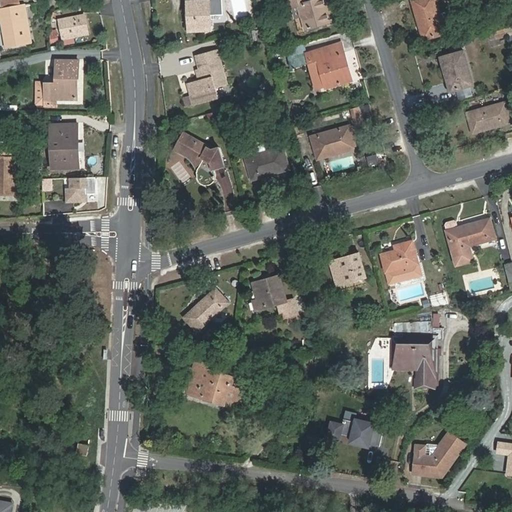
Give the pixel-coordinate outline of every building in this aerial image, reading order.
[(0,17),(2,18),(7,46),(31,42),(24,5),(20,5),(19,0),(0,0),(3,9),(0,9),(0,17)] [(289,0),(299,32),(327,24),(321,0),(305,5),(303,0),(289,0)] [(320,0),(321,0),(327,24),(333,23),(326,0),(320,0)] [(445,32),(440,16),(435,0),(412,0),(419,22),(424,21),(428,37),(445,32)] [(211,27),(209,1),(188,2),(189,28),(211,27)] [(450,13),(440,16),(445,32),(454,29),(450,13)] [(90,30),(87,14),(79,15),(79,20),(63,22),(66,43),(77,41),(76,35),(82,34),(82,32),(90,30)] [(424,38),(428,37),(424,21),(419,22),(424,38)] [(497,39),(509,35),(507,28),(495,31),(497,39)] [(48,30),(51,44),(59,42),(57,29),(48,30)] [(342,44),(328,48),(330,57),(345,53),(342,44)] [(318,60),(326,88),(352,81),(345,53),(330,57),(328,48),(307,53),(309,63),(318,60)] [(294,67),(309,63),(307,53),(305,49),(291,53),(294,67)] [(447,64),(454,89),(473,84),(464,49),(441,55),(443,65),(447,64)] [(196,70),(197,75),(204,73),(205,79),(199,81),(188,84),(191,95),(194,105),(216,99),(213,89),(218,88),(227,85),(217,50),(197,56),(201,69),(196,70)] [(79,78),(79,60),(56,59),(55,82),(44,82),(44,104),(56,104),(57,99),(76,100),(76,78),(79,78)] [(317,91),(326,88),(318,60),(309,63),(317,91)] [(450,90),(454,89),(447,64),(443,65),(450,90)] [(44,104),(44,82),(37,82),(36,104),(44,104)] [(472,132),(510,121),(505,102),(467,111),(472,132)] [(369,105),(360,107),(364,121),(373,118),(369,105)] [(305,108),(295,106),(291,117),(302,120),(305,108)] [(360,107),(351,110),(355,123),(364,121),(360,107)] [(70,152),(69,123),(50,124),(51,169),(79,168),(78,151),(70,152)] [(77,123),(69,123),(70,152),(78,151),(77,123)] [(356,150),(350,127),(312,137),(318,160),(356,150)] [(189,146),(183,155),(200,164),(197,171),(198,181),(200,182),(203,184),(204,185),(206,186),(208,185),(210,185),(211,184),(213,183),(214,181),(216,178),(214,170),(225,167),(219,148),(213,150),(207,146),(206,148),(192,140),(194,138),(184,132),(180,140),(189,146)] [(174,150),(183,155),(189,146),(180,140),(174,150)] [(252,181),(290,170),(284,147),(267,152),(265,144),(244,150),(247,158),(246,158),(252,181)] [(0,147),(0,194),(16,195),(16,157),(11,157),(11,148),(0,147)] [(369,167),(378,165),(376,157),(366,160),(369,167)] [(96,177),(71,177),(71,187),(67,187),(67,200),(84,200),(84,196),(86,196),(86,193),(96,193),(96,177)] [(51,178),(42,180),(44,191),(53,190),(51,178)] [(448,231),(453,251),(456,265),(468,262),(466,254),(465,248),(496,239),(490,219),(459,228),(457,222),(455,221),(447,223),(446,225),(448,231)] [(466,254),(468,262),(473,261),(471,252),(497,245),(496,239),(465,248),(466,254)] [(387,273),(402,269),(405,280),(422,275),(419,264),(413,241),(396,246),(397,251),(382,255),(387,273)] [(337,285),(365,277),(359,254),(331,261),(337,285)] [(405,280),(402,269),(387,273),(389,284),(405,280)] [(287,301),(279,276),(253,284),(257,302),(254,303),(256,310),(282,303),(285,317),(299,314),(294,299),(287,301)] [(196,332),(229,303),(216,289),(184,318),(196,332)] [(428,298),(430,306),(450,301),(447,293),(428,298)] [(434,328),(441,328),(444,328),(444,308),(434,309),(434,328)] [(433,348),(433,338),(395,338),(395,355),(418,355),(418,369),(424,369),(424,382),(433,382),(433,355),(441,355),(441,349),(433,348)] [(395,369),(418,369),(418,355),(395,355),(395,369)] [(207,393),(205,399),(225,405),(227,399),(241,403),(248,381),(214,371),(217,363),(202,358),(199,366),(196,366),(189,387),(207,393)] [(187,393),(205,399),(207,393),(189,387),(187,393)] [(381,448),(385,429),(375,427),(376,425),(357,421),(356,423),(344,421),(343,427),(332,425),(329,440),(340,442),(341,437),(353,439),(352,444),(370,448),(371,446),(381,448)] [(439,479),(466,450),(451,436),(439,449),(438,447),(428,445),(425,447),(416,445),(414,457),(423,458),(420,471),(433,473),(439,479)] [(86,455),(88,445),(79,442),(76,453),(86,455)] [(511,445),(500,444),(498,453),(511,455),(511,456),(511,461),(511,465),(509,465),(508,474),(511,474),(511,445)] [(411,474),(439,479),(433,473),(420,471),(423,458),(414,457),(411,474)] [(0,511),(10,511),(12,503),(0,501),(0,511)]
